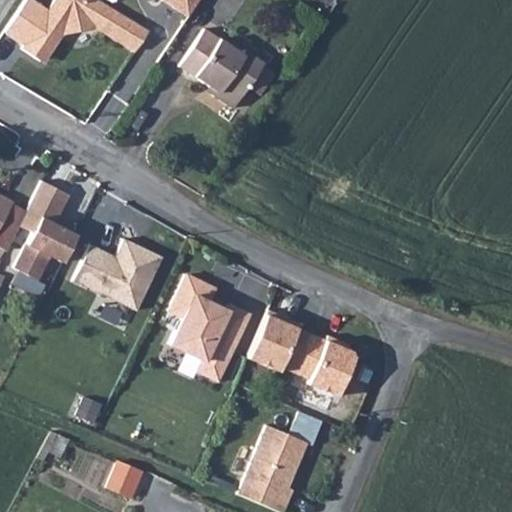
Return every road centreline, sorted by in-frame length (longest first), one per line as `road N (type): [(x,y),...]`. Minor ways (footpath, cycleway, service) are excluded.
road 1 (unclassified): [(0,98),(187,210),(417,321)]
road 2 (unclassified): [(417,321),(338,511)]
